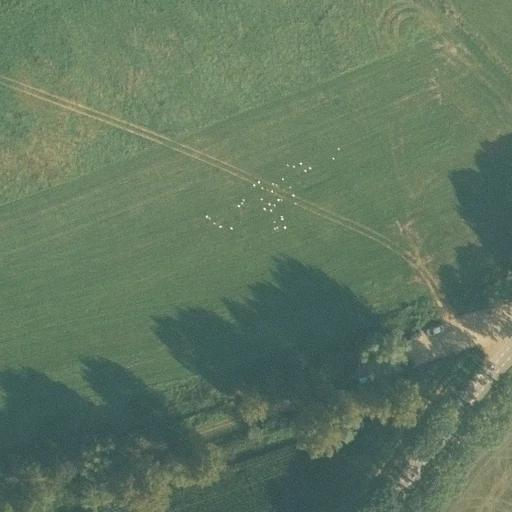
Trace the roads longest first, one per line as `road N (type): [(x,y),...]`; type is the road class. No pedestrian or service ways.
road 1 (track): [(511,321),(214,435),(63,486),(0,496)]
road 2 (unclassified): [(384,511),(511,341)]
